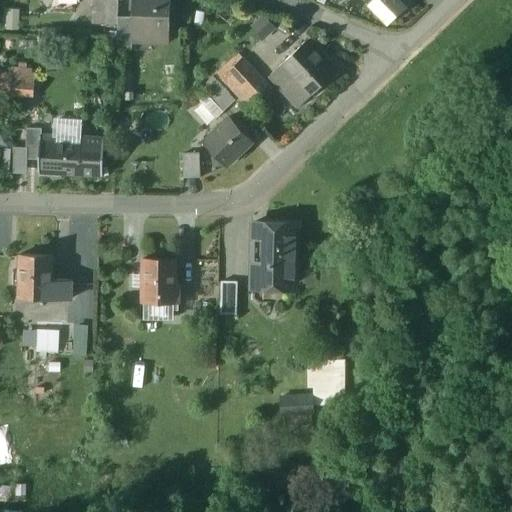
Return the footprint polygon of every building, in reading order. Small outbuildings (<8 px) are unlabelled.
[(92,0),(92,24),(106,25),(106,0),(92,0)] [(117,0),(106,0),(106,19),(117,19),(117,18),(117,0)] [(169,0),(132,0),(132,18),(132,33),(169,34),(169,0)] [(373,0),(379,0),(395,15),(410,0),(373,0)] [(132,18),(117,18),(117,19),(116,50),(132,51),(132,33),(132,18)] [(305,43),(268,77),(297,109),(334,74),(305,43)] [(242,58),(226,73),(237,85),(244,92),(260,78),(242,58)] [(237,85),(226,73),(220,78),(231,90),(237,85)] [(260,78),(244,92),(253,102),(269,87),(260,78)] [(10,82),(2,81),(1,95),(9,95),(10,82)] [(33,83),(10,82),(9,95),(32,97),(33,83)] [(235,101),(218,83),(206,94),(223,113),(235,101)] [(229,118),(203,143),(226,166),(251,142),(229,118)] [(40,130),(26,129),(25,160),(39,160),(40,136),(40,130)] [(39,160),(38,173),(51,173),(51,174),(61,175),(61,174),(80,175),(81,143),(56,142),(57,137),(40,136),(39,160)] [(102,139),(81,138),(81,143),(80,175),(101,175),(102,139)] [(198,155),(182,155),(183,179),(199,179),(198,155)] [(296,224),(253,223),(251,283),(263,283),(268,289),(278,289),(283,284),(295,284),(296,224)] [(50,259),(19,257),(18,298),(35,298),(69,300),(70,283),(50,283),(50,259)] [(174,262),(142,261),(142,302),(177,302),(177,286),(174,286),(174,262)] [(235,283),(220,283),(220,314),(234,314),(235,283)] [(86,355),(87,324),(75,324),(74,355),(86,355)] [(61,326),(36,325),(35,346),(40,346),(60,347),(61,326)] [(182,325),(168,326),(169,348),(183,348),(182,325)] [(60,347),(40,346),(40,354),(60,355),(60,347)] [(308,358),(307,394),(346,394),(346,359),(308,358)] [(310,399),(282,400),(283,416),(311,414),(310,399)]
